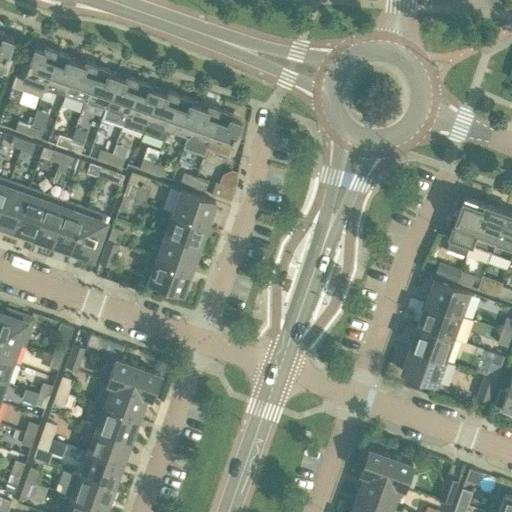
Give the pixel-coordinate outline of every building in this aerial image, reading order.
[(4,32),(0,29),(0,70),(6,73),(12,56),(7,54),(13,38),(3,35),(4,32)] [(16,73),(11,86),(40,96),(43,86),(56,50),(44,46),(43,49),(34,46),(28,62),(24,60),(19,74),(16,73)] [(64,93),(76,60),(67,57),(68,54),(56,50),(43,86),(64,93)] [(84,101),(97,65),(85,60),(84,63),(76,60),(64,93),(84,101)] [(105,108),(116,75),(108,72),(109,69),(97,65),(84,101),(105,108)] [(125,115),(138,79),(126,75),(125,78),(116,75),(105,108),(125,115)] [(150,84),(138,79),(125,115),(122,125),(143,132),(146,123),(158,90),(149,87),(150,84)] [(163,139),(166,130),(179,94),(167,90),(166,93),(158,90),(146,123),(143,132),(163,139)] [(186,137),(198,104),(190,101),(191,98),(179,94),(166,130),(186,137)] [(207,144),(220,108),(208,104),(207,107),(198,104),(183,146),(203,154),(207,144)] [(232,113),(220,108),(207,144),(233,153),(239,137),(234,135),(240,119),(230,116),(232,113)] [(27,133),(30,123),(18,119),(15,129),(27,133)] [(43,128),(30,123),(27,133),(39,137),(43,128)] [(68,147),(71,138),(59,133),(55,143),(68,147)] [(20,148),(24,138),(13,134),(9,144),(20,148)] [(35,142),(24,138),(20,148),(31,152),(35,142)] [(83,142),(71,138),(68,147),(80,152),(83,142)] [(40,155),(59,162),(62,152),(43,145),(40,155)] [(109,162),(112,152),(100,148),(96,158),(109,162)] [(73,156),(62,152),(59,162),(70,166),(73,156)] [(124,157),(112,152),(109,162),(121,166),(124,157)] [(151,171),(155,161),(143,157),(139,167),(151,171)] [(167,166),(155,161),(151,171),(164,175),(167,166)] [(97,175),(101,166),(90,162),(86,171),(97,175)] [(124,174),(101,166),(97,175),(120,184),(124,174)] [(223,168),(221,182),(233,185),(236,170),(223,168)] [(192,185),(196,176),(183,171),(180,181),(192,185)] [(0,205),(9,180),(0,176),(0,205)] [(208,180),(196,176),(192,185),(204,190),(208,180)] [(0,223),(14,228),(28,187),(9,180),(0,205),(0,223)] [(128,181),(123,194),(133,198),(138,184),(128,181)] [(234,188),(215,181),(211,192),(230,199),(234,188)] [(33,235),(48,194),(28,187),(14,228),(33,235)] [(181,188),(172,212),(207,224),(215,201),(181,188)] [(52,242),(67,200),(48,194),(33,235),(52,242)] [(129,211),(133,198),(123,194),(119,207),(129,211)] [(470,244),(484,202),(463,195),(449,236),(470,244)] [(71,249),(86,207),(67,200),(52,242),(71,249)] [(490,251),(505,210),(484,202),(470,244),(490,251)] [(106,215),(86,207),(71,249),(72,249),(73,247),(92,254),(106,215)] [(510,258),(511,253),(511,212),(505,210),(490,251),(510,258)] [(199,247),(207,224),(172,212),(164,234),(199,247)] [(112,226),(107,239),(117,243),(122,229),(112,226)] [(191,269),(199,247),(164,234),(156,257),(191,269)] [(118,243),(117,243),(107,239),(99,262),(110,266),(118,243)] [(182,292),(191,269),(156,257),(148,280),(182,292)] [(457,280),(460,270),(461,269),(438,261),(434,272),(457,280)] [(474,275),(460,270),(457,280),(470,285),(474,275)] [(434,278),(425,302),(460,314),(468,291),(434,278)] [(497,295),(501,285),(488,280),(484,290),(497,295)] [(511,294),(511,288),(501,285),(497,295),(510,300),(511,294)] [(452,336),(460,314),(425,302),(417,324),(452,337),(452,336)] [(0,312),(0,335),(17,341),(17,342),(22,344),(32,318),(8,309),(6,314),(0,312)] [(511,317),(506,316),(501,329),(511,332),(511,330),(511,317)] [(73,326),(60,321),(56,332),(69,337),(73,326)] [(444,359),(452,337),(417,324),(409,347),(444,359)] [(507,345),(511,332),(501,329),(496,342),(507,345)] [(101,336),(90,332),(86,343),(97,347),(101,336)] [(0,356),(11,361),(17,342),(17,341),(0,335),(0,356)] [(65,365),(76,369),(84,346),(73,342),(65,365)] [(56,343),(52,354),(62,357),(66,346),(56,343)] [(435,383),(444,359),(409,347),(401,370),(435,383)] [(58,368),(62,357),(52,354),(48,365),(58,368)] [(0,378),(4,380),(11,361),(0,356),(0,378)] [(107,381),(112,382),(146,394),(155,371),(115,357),(107,381)] [(490,361),(485,374),(495,378),(500,364),(490,361)] [(511,409),(511,371),(506,389),(499,386),(493,403),(500,406),(498,410),(510,414),(511,410),(511,409)] [(495,378),(485,374),(484,374),(476,396),(487,400),(495,378)] [(62,375),(57,388),(68,392),(72,378),(62,375)] [(42,381),(38,392),(48,396),(52,385),(42,381)] [(138,417),(146,394),(112,382),(104,405),(138,417)] [(63,405),(68,392),(57,388),(53,401),(63,405)] [(44,406),(48,396),(38,392),(34,403),(44,406)] [(130,439),(138,417),(104,405),(96,427),(130,439)] [(28,420),(24,431),(34,434),(38,423),(28,420)] [(46,420),(41,433),(51,437),(56,424),(46,420)] [(122,462),(130,439),(96,427),(88,450),(122,462)] [(30,445),(34,434),(24,431),(21,442),(30,445)] [(47,450),(51,437),(41,433),(36,446),(47,450)] [(360,471),(365,472),(399,484),(399,485),(404,486),(412,463),(369,447),(360,471)] [(122,462),(88,450),(87,450),(83,450),(80,459),(83,461),(80,472),(114,485),(122,462)] [(15,458),(11,469),(20,473),(24,462),(15,458)] [(30,465),(25,478),(35,482),(40,469),(30,465)] [(469,467),(465,478),(478,483),(482,471),(469,467)] [(17,484),(20,473),(11,469),(7,480),(17,484)] [(106,507),(114,485),(80,472),(72,470),(64,492),(71,495),(106,507)] [(391,507),(399,485),(399,484),(365,472),(357,495),(391,507)] [(438,498),(450,502),(457,480),(446,476),(438,498)] [(30,497),(35,482),(25,478),(20,493),(30,497)] [(462,487),(457,500),(467,503),(472,490),(462,487)] [(497,511),(511,511),(511,495),(504,493),(497,511)] [(104,511),(106,507),(71,495),(65,511),(104,511)] [(389,511),(391,507),(357,495),(350,511),(389,511)] [(1,497),(0,499),(0,508),(7,511),(11,500),(1,497)] [(463,511),(467,503),(457,500),(452,511),(463,511)]
